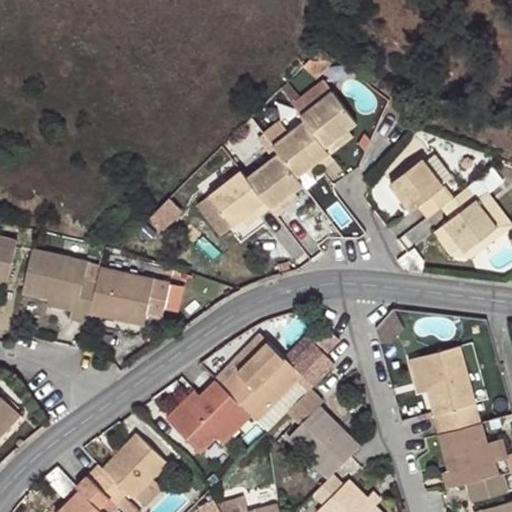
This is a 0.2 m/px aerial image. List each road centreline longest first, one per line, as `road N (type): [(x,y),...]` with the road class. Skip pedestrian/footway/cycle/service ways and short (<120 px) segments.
road 1 (residential): [(340,285),(255,303),(103,412)]
road 2 (residential): [(340,285),(417,511)]
road 3 (residential): [(385,286),(388,245),(359,199),(366,169),(402,120)]
road 4 (residential): [(103,412),(0,491)]
road 5 (residential): [(103,412),(28,348),(0,343)]
road 6 (residential): [(511,301),(385,286)]
